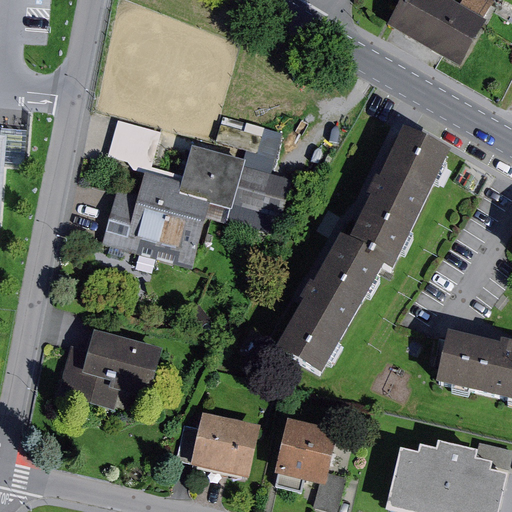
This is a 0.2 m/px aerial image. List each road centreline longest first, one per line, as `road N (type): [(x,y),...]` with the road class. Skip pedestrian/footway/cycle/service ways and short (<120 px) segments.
road 1 (residential): [(5,475),(97,0)]
road 2 (secondary): [(511,136),(330,30)]
road 3 (residential): [(5,475),(165,511)]
